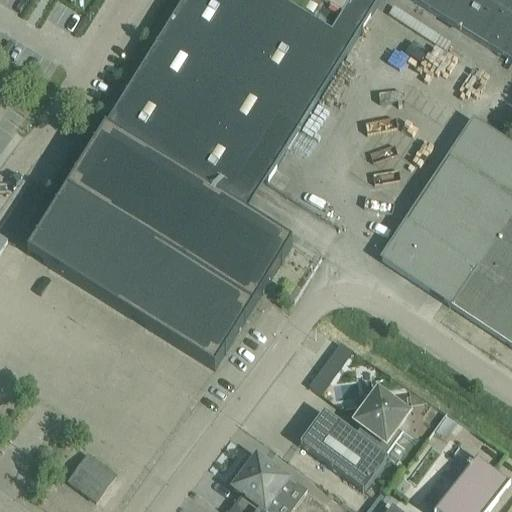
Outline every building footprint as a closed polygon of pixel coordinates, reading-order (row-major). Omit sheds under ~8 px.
[(260,0),(186,0),(64,195),(26,256),(214,373),(291,248),(225,207),(245,176),(265,188),(335,75),(333,69),(331,62),(329,56),(327,49),(323,43),(320,40),(318,36),(314,33),(260,0)] [(260,0),(314,33),(318,36),(320,40),(323,43),(327,49),(329,56),(331,62),(333,69),(335,75),(381,0),(260,0)] [(511,0),(406,0),(511,65),(511,0)] [(334,94),(345,101),(357,84),(346,77),(334,94)] [(511,151),(472,125),(384,259),(382,262),(452,309),(511,217),(511,151)] [(511,217),(452,309),(511,349),(511,217)] [(377,397),(357,425),(362,428),(354,439),(323,416),(299,448),(364,496),(387,463),(384,461),(402,436),(395,431),(405,417),(377,397)] [(68,485),(96,506),(115,480),(87,460),(68,485)] [(265,511),(287,484),(256,461),(234,492),(242,498),(231,511),(265,511)] [(490,511),(510,486),(508,485),(507,487),(476,464),(477,462),(476,461),(471,468),(468,467),(466,470),(468,472),(438,511),(490,511)]
